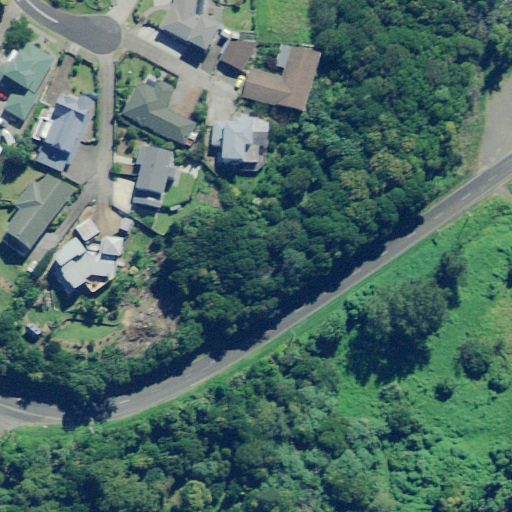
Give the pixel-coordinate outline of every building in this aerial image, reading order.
[(205,0),(171,0),(171,8),(169,6),(157,31),(206,55),(219,29),(204,21),(205,0)] [(255,44),(230,41),(219,62),(240,74),(255,44)] [(53,61),(25,46),(19,57),(11,52),(4,65),(1,63),(0,65),(0,86),(11,93),(1,111),(23,123),(36,99),(27,94),(35,78),(42,82),(53,61)] [(274,68),(284,70),(281,81),(248,72),(241,98),(302,116),(319,57),(290,49),(280,46),(274,68)] [(156,82),(152,91),(136,84),(121,119),(186,148),(196,125),(165,112),(174,90),(156,82)] [(52,112),(45,109),(32,141),(39,144),(32,162),(35,163),(60,173),(63,166),(68,167),(93,106),(60,93),(52,112)] [(267,123),(230,120),(230,125),(212,123),(209,151),(216,151),(215,163),(256,166),(258,150),(265,151),(267,123)] [(171,155),(137,148),(133,166),(138,167),(130,204),(159,211),(166,180),(174,182),(176,172),(167,171),(171,155)] [(71,195),(45,176),(36,188),(31,184),(11,210),(17,214),(2,234),(29,253),(71,195)] [(98,234),(88,220),(75,231),(85,244),(98,234)] [(66,300),(84,286),(91,295),(110,281),(114,260),(118,261),(122,243),(100,239),(96,256),(87,259),(74,242),(50,260),(66,300)]
